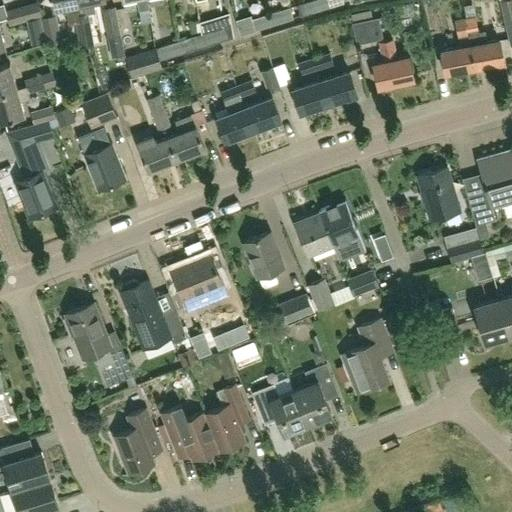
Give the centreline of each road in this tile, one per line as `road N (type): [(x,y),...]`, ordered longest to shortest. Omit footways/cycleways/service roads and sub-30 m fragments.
road 1 (tertiary): [(19,280),(360,149),(511,106)]
road 2 (residential): [(451,404),(234,493),(160,511)]
road 3 (residential): [(139,511),(114,509),(83,469),(19,280)]
